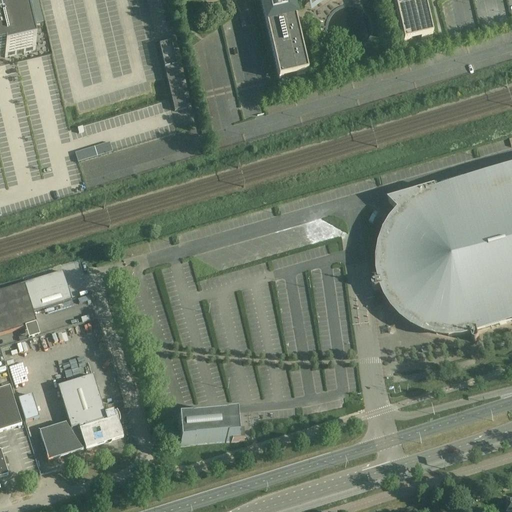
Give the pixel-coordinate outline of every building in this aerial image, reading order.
[(21,0),(0,0),(0,60),(34,53),(21,0)] [(208,0),(209,0),(260,0),(279,80),(308,73),(290,0),(308,0),(309,2),(311,0),(393,0),(404,44),(432,37),(423,0),(208,0)] [(43,23),(38,1),(31,2),(36,25),(43,23)] [(174,111),(186,109),(171,43),(159,46),(174,111)] [(75,154),(78,163),(97,157),(94,148),(75,154)] [(435,190),(389,203),(401,215),(393,224),(386,235),(382,247),(380,260),(380,273),(382,282),(375,284),(374,285),(373,285),(373,286),(373,287),(373,288),(373,289),(374,290),(375,291),(376,291),(377,291),(384,289),(387,298),(394,309),(397,312),(399,314),(401,317),(403,319),(406,321),(409,323),(411,325),(414,327),(417,328),(420,330),(423,331),(426,332),(429,333),(432,334),(435,335),(438,336),(441,336),(445,337),(448,337),(451,337),(454,337),(458,337),(461,336),(464,336),(467,335),(470,334),(472,341),(473,342),(473,343),(474,343),(475,343),(476,343),(477,343),(478,343),(478,342),(479,342),(479,341),(479,340),(479,339),(477,332),(511,322),(511,165),(434,188),(435,190)] [(73,301),(64,272),(0,292),(0,336),(37,325),(33,313),(73,301)] [(120,419),(119,416),(119,415),(118,413),(117,411),(110,414),(105,415),(93,377),(58,388),(69,424),(39,433),(48,462),(82,452),(81,449),(85,448),(86,450),(122,439),(119,431),(117,422),(120,421),(120,419)] [(0,390),(0,432),(21,426),(8,388),(0,390)] [(39,419),(38,416),(32,396),(18,401),(25,424),(39,419)] [(239,432),(238,417),(177,422),(179,448),(196,446),(195,446),(226,443),(226,444),(231,443),(231,444),(244,443),(243,432),(239,432)] [(0,478),(9,475),(1,451),(0,450),(0,478)]
